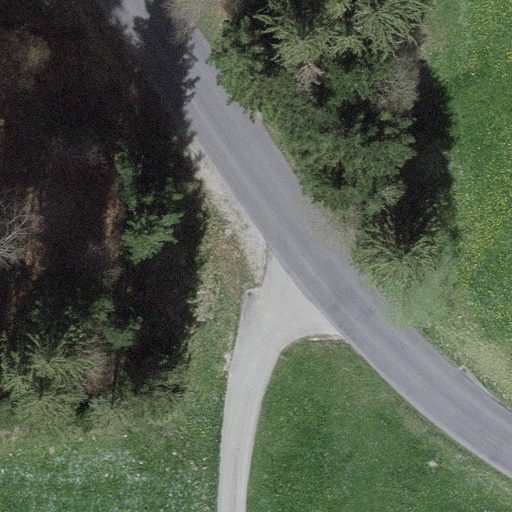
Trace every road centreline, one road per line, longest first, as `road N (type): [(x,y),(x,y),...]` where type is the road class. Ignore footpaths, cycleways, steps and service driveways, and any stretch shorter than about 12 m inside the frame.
road 1 (tertiary): [(120,0),(306,267),(511,439)]
road 2 (track): [(217,511),(235,389),(257,328),(306,267)]
